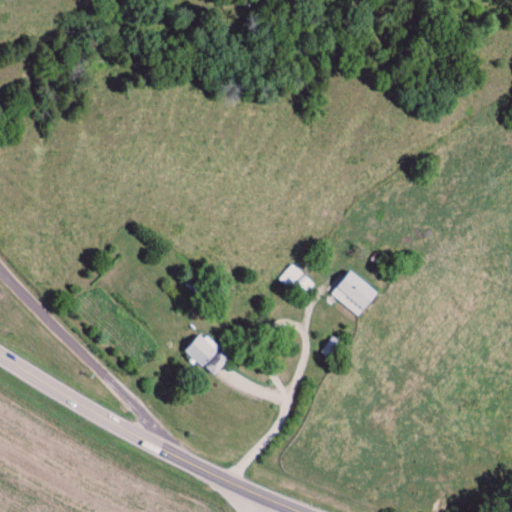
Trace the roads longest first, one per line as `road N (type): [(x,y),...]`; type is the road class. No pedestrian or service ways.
road 1 (secondary): [(306,511),(183,460),(0,343)]
road 2 (residential): [(183,460),(0,263)]
